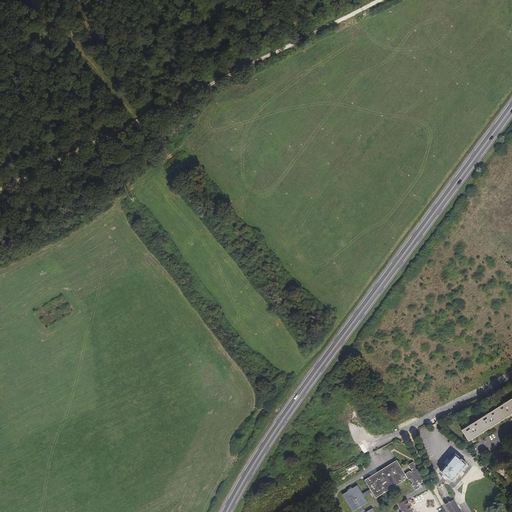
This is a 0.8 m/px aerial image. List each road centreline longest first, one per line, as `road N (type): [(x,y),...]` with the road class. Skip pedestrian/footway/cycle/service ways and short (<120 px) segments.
road 1 (primary): [(226,511),(337,338),(511,106)]
road 2 (track): [(0,189),(379,0)]
road 3 (track): [(139,119),(75,43),(62,0)]
road 4 (track): [(266,413),(263,404),(205,511)]
